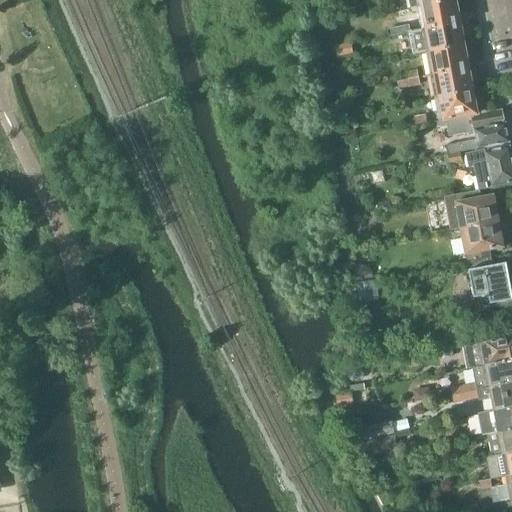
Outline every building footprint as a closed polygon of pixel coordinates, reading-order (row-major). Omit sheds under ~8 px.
[(454,0),(404,0),(407,9),(416,7),(454,0)] [(454,0),(416,7),(421,31),(459,23),(454,0)] [(421,31),(410,33),(409,33),(413,55),(425,53),(463,46),(459,23),(421,31)] [(409,33),(410,33),(409,25),(389,28),(390,36),(409,33)] [(338,57),(353,55),(351,44),(336,46),(338,57)] [(463,46),(425,53),(430,76),(467,69),(463,46)] [(467,69),(430,76),(434,99),(471,92),(467,69)] [(406,80),(418,78),(416,70),(404,72),(406,80)] [(418,78),(406,80),(407,88),(419,86),(418,78)] [(362,95),(361,88),(352,89),(352,95),(352,96),(362,95)] [(471,92),(434,99),(438,121),(476,115),(471,92)] [(476,115),(438,121),(431,122),(432,128),(445,126),(447,137),(473,132),(475,139),(476,149),(508,143),(502,110),(476,115)] [(414,126),(427,123),(425,114),(413,117),(414,126)] [(476,149),(475,139),(443,145),(445,155),(459,152),(476,149)] [(472,164),(478,190),(511,183),(511,159),(510,147),(484,152),(486,161),(472,164)] [(459,152),(445,155),(447,164),(460,162),(459,152)] [(445,204),(480,198),(479,191),(478,191),(454,195),(444,197),(445,204)] [(480,198),(445,204),(450,230),(460,229),(498,222),(494,196),(480,198)] [(498,222),(460,229),(464,256),(465,256),(466,262),(490,258),(489,250),(503,248),(498,222)] [(492,266),(490,258),(466,262),(473,297),(489,294),(490,304),(511,300),(511,299),(506,263),(492,266)] [(365,266),(356,265),(356,273),(365,273),(366,280),(373,279),(373,273),(370,270),(370,269),(370,268),(369,267),(369,266),(367,266),(366,265),(365,266)] [(377,282),(366,283),(352,285),(350,285),(352,304),(379,301),(377,282)] [(472,369),(511,360),(511,337),(462,347),(466,370),(472,369)] [(450,357),(453,354),(452,350),(441,352),(442,359),(450,357)] [(511,360),(472,369),(475,383),(449,388),(451,396),(461,394),(511,383),(511,360)] [(363,376),(362,369),(357,364),(351,365),(346,370),(346,378),(352,382),(360,380),(363,376)] [(511,406),(511,383),(461,394),(462,402),(477,399),(478,401),(490,399),(492,411),(511,406)] [(431,397),(430,388),(414,391),(415,400),(431,397)] [(354,408),(352,392),(336,394),(338,411),(354,408)] [(511,429),(511,406),(492,411),(496,433),(511,429)] [(365,440),(360,418),(344,422),(349,444),(365,440)] [(409,428),(407,420),(390,424),(392,433),(409,428)] [(511,429),(496,433),(487,435),(491,456),(511,452),(511,429)] [(381,455),(377,441),(361,445),(364,459),(381,455)] [(511,475),(511,452),(491,456),(494,471),(504,470),(505,477),(511,475)] [(374,488),(383,485),(379,474),(371,476),(374,488)] [(506,485),(489,488),(492,503),(511,499),(511,475),(505,477),(506,485)] [(490,487),(489,480),(477,482),(479,490),(490,487)]
